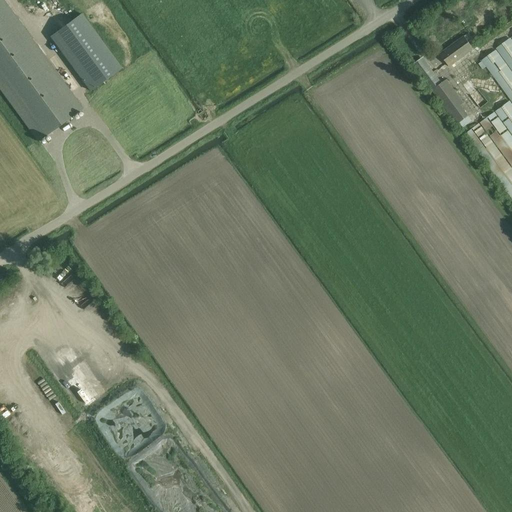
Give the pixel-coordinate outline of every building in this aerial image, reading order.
[(0,0),(0,87),(39,140),(81,109),(1,0),(0,0)] [(82,13),(50,36),(90,91),(122,68),(82,13)] [(449,67),(474,49),(464,36),(440,54),(449,67)] [(511,42),(509,39),(497,48),(511,69),(511,42)] [(511,71),(497,51),(483,62),(511,102),(511,71)] [(464,103),(447,80),(442,83),(423,57),(413,65),(457,125),(469,116),(460,105),(464,103)] [(475,98),(479,104),(484,100),(480,94),(475,98)] [(511,103),(510,101),(495,112),(511,134),(511,103)] [(478,106),(480,110),(487,107),(485,102),(478,106)] [(511,135),(495,112),(480,123),(511,166),(511,135)] [(465,134),(511,198),(511,168),(479,124),(465,134)] [(69,267),(58,276),(62,281),(73,272),(69,267)] [(19,275),(10,281),(14,288),(23,281),(19,275)] [(92,369),(83,375),(94,390),(102,383),(92,369)] [(82,471),(87,467),(78,454),(73,457),(82,471)] [(93,486),(98,483),(90,470),(85,473),(93,486)] [(57,472),(50,477),(56,484),(63,479),(57,472)] [(101,484),(92,490),(100,501),(108,496),(101,484)] [(145,511),(130,492),(122,498),(132,511),(145,511)] [(73,511),(87,511),(92,509),(83,497),(70,507),(73,511)]
